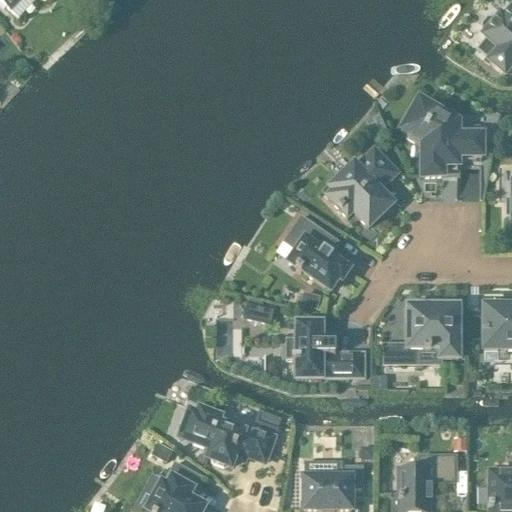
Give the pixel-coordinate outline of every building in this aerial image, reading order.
[(0,0),(0,4),(10,14),(18,21),(38,0),(37,0),(0,0)] [(482,35),(485,37),(483,40),(499,53),(489,66),(504,79),(511,69),(511,11),(503,23),(500,20),(497,23),(494,20),(486,21),(481,27),(482,35)] [(442,177),(455,177),(456,177),(456,170),(456,168),(456,163),(480,163),(481,140),(477,140),(477,131),(457,130),(457,127),(436,114),(425,108),(417,122),(408,138),(406,141),(422,150),(422,181),(442,181),(442,177)] [(323,197),(331,206),(346,221),(352,215),(367,230),(382,216),(379,213),(388,204),(378,193),(395,176),(373,154),(356,171),(353,168),(339,182),(323,197)] [(300,220),(288,238),(301,247),(288,265),(296,271),(294,273),(300,277),(301,275),(329,294),(337,282),(341,284),(348,273),(330,260),(331,259),(330,258),(338,246),(300,220)] [(319,300),(303,296),(300,308),(316,312),(319,300)] [(276,311),(261,308),(262,304),(249,301),(248,305),(247,304),(243,321),(272,328),(276,311)] [(483,310),(483,353),(511,353),(511,308),(511,310),(504,310),(504,307),(487,307),(487,310),(483,310)] [(383,352),(383,368),(414,368),(414,352),(423,352),(423,355),(431,355),(431,352),(440,352),(440,362),(458,362),(458,310),(407,310),(406,347),(397,347),(397,352),(383,352)] [(285,342),(285,364),(295,364),(294,383),(321,383),(321,381),(363,381),(363,357),(334,357),(334,347),(321,347),(321,326),(294,326),(294,342),(285,342)] [(188,417),(179,443),(209,454),(206,462),(210,463),(212,467),(223,471),(227,469),(230,470),(233,462),(242,465),(241,470),(242,470),(246,459),(264,465),(272,441),(244,431),(242,436),(217,427),(218,422),(198,414),(196,419),(188,417)] [(261,415),(257,426),(256,427),(277,434),(281,422),(261,415)] [(172,454),(157,446),(151,458),(166,465),(172,454)] [(373,463),(373,450),(360,450),(360,463),(373,463)] [(391,511),(428,511),(428,503),(429,503),(429,486),(455,486),(455,460),(418,460),(418,471),(398,471),(398,499),(392,499),(391,511)] [(305,465),(303,465),(303,481),(302,511),(350,511),(350,493),(363,493),(363,469),(341,469),(341,464),(305,465)] [(153,500),(146,511),(202,511),(204,510),(189,502),(200,480),(174,466),(162,488),(157,485),(149,499),(153,500)] [(488,507),(487,511),(511,511),(511,473),(488,473),(488,507)]
